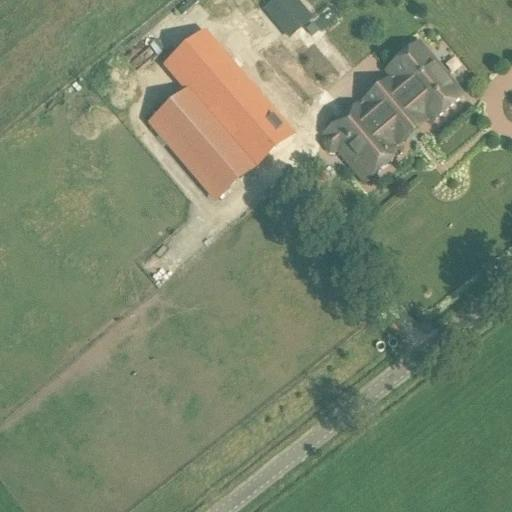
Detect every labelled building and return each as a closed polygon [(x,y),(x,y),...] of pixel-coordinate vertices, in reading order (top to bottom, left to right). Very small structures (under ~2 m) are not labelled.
[(289,39),(311,21),(292,0),(283,0),(268,13),(289,39)] [(320,88),(348,62),(318,29),(290,55),(320,88)] [(206,37),(168,68),(190,94),(253,169),(290,137),(206,37)] [(115,54),(136,66),(142,55),(121,43),(115,54)] [(422,46),(388,74),(393,80),(375,95),(407,134),(425,119),(432,127),(465,99),(422,46)] [(79,57),(83,80),(100,78),(97,54),(79,57)] [(153,125),(216,200),(253,169),(190,94),(153,125)] [(324,136),(365,186),(415,145),(407,134),(375,95),(324,136)] [(309,181),(322,176),(318,162),(304,166),(309,181)] [(358,225),(373,209),(356,191),(340,208),(358,225)]
